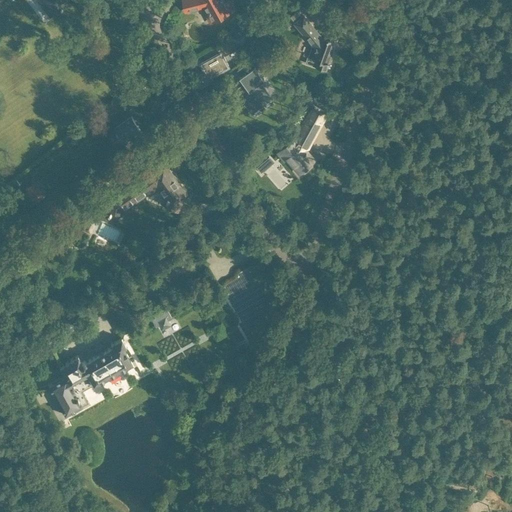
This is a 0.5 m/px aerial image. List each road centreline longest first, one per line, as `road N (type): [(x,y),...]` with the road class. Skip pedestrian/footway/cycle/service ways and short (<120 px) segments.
road 1 (unclassified): [(298,285),(142,0)]
road 2 (unclassified): [(298,285),(401,0)]
road 3 (unclassified): [(420,511),(298,285)]
road 4 (unknown): [(0,246),(200,104)]
road 5 (unclassified): [(213,511),(298,285)]
